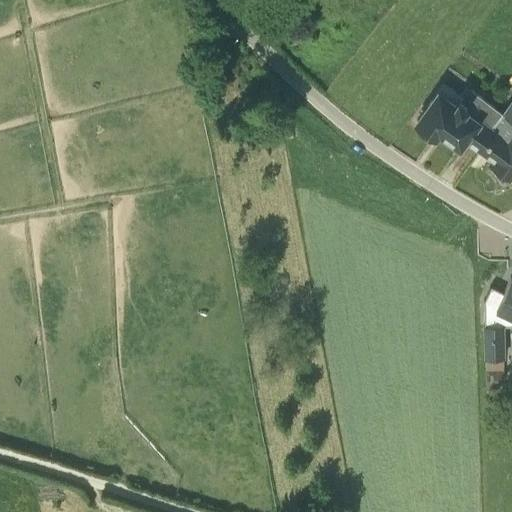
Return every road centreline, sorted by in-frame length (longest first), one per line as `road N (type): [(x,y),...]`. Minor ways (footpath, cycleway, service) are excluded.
road 1 (unclassified): [(511,230),(376,149),(212,0)]
road 2 (track): [(189,511),(0,452)]
